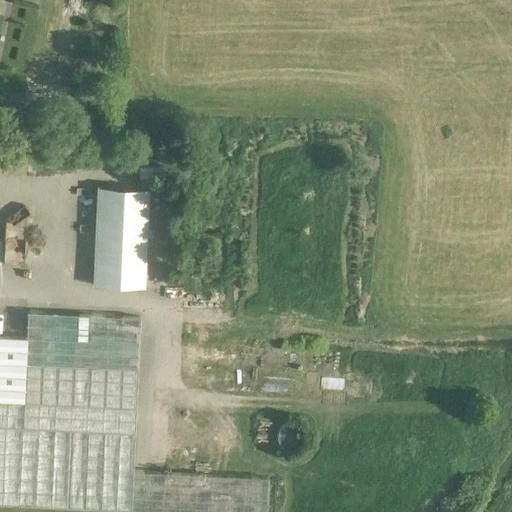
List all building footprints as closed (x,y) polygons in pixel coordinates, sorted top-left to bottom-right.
[(150,189),(97,187),(93,284),(146,287),(150,189)] [(140,317),(28,312),(27,337),(26,363),(137,368),(140,317)] [(27,337),(0,336),(0,503),(131,510),(133,471),(138,368),(137,368),(26,363),(27,337)] [(342,396),(367,396),(367,372),(342,372),(342,396)] [(267,511),(269,477),(133,471),(131,510),(181,511),(267,511)]
